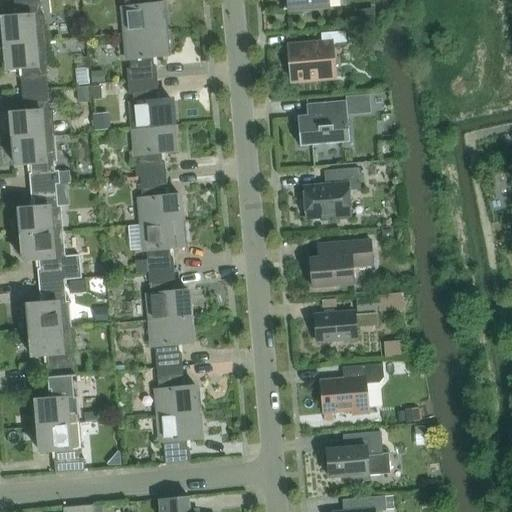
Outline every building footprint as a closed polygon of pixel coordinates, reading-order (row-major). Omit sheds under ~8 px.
[(2,19),(5,45),(46,41),(44,15),(41,16),(39,0),(13,0),(14,9),(17,9),(18,18),(2,19)] [(122,9),(124,35),(166,31),(163,5),(148,6),(147,0),(124,0),(125,8),(122,9)] [(288,13),(329,9),(327,0),(282,0),(284,11),(288,11),(288,13)] [(168,57),(166,31),(124,35),(126,60),(129,60),(130,69),(126,69),(127,82),(157,80),(156,67),(154,67),(153,58),(168,57)] [(294,81),(332,78),(329,44),(346,43),(345,32),(321,34),(322,45),(291,48),(294,81)] [(49,67),(46,41),(5,45),(7,71),(22,69),(23,79),(21,79),(22,92),(47,89),(46,67),(49,67)] [(104,72),(91,73),(92,84),(105,83),(104,72)] [(158,93),(157,80),(127,82),(128,95),(132,95),(133,104),(130,104),(132,130),(174,126),(172,101),(157,102),(156,93),(158,93)] [(101,87),(92,88),(93,102),(102,101),(101,87)] [(49,111),(47,89),(22,92),(23,104),(25,104),(26,113),(11,115),(13,140),(55,137),(52,111),(49,111)] [(300,147),(349,143),(346,102),(358,101),(357,101),(306,105),(307,116),(297,117),(300,147)] [(161,154),(176,152),(174,126),(132,130),(135,156),(138,156),(138,165),(135,165),(136,178),(140,178),(166,176),(164,163),(162,163),(161,154)] [(65,162),(57,163),(55,137),(13,140),(15,166),(30,165),(31,174),(29,174),(30,188),(56,185),(67,184),(65,162)] [(510,161),(506,145),(486,150),(490,166),(510,161)] [(360,190),(359,169),(324,172),(324,173),(325,173),(331,172),(332,185),(303,188),(306,220),(335,217),(335,220),(351,219),(349,191),(360,190)] [(496,199),(488,201),(491,212),(511,207),(511,170),(492,175),(491,176),(496,199)] [(167,188),(166,176),(140,178),(142,200),(139,200),(141,226),(182,222),(180,196),(165,198),(164,188),(167,188)] [(61,207),(58,207),(56,185),(30,188),(31,200),(34,200),(34,209),(19,210),(21,234),(63,230),(61,207)] [(146,251),(148,273),(174,271),(173,258),(170,258),(170,249),(185,248),(182,222),(141,226),(143,252),(146,251)] [(38,283),(64,280),(81,279),(79,257),(66,258),(63,230),(21,234),(24,262),(39,261),(40,270),(37,270),(38,283)] [(312,288),(354,285),(352,268),(373,266),(370,241),(327,245),(327,246),(334,245),(335,258),(310,260),(310,264),(306,266),(307,275),(311,277),(312,288)] [(511,271),(511,249),(498,253),(503,274),(511,271)] [(147,296),(149,321),(191,318),(189,292),(173,293),(173,284),(175,284),(174,271),(148,273),(150,295),(147,296)] [(66,302),(64,280),(38,283),(40,296),(42,295),(43,305),(28,306),(30,332),(71,328),(69,302),(66,302)] [(87,294),(86,281),(70,283),(71,295),(87,294)] [(379,298),(357,300),(358,313),(380,311),(379,298)] [(96,324),(107,324),(107,309),(95,309),(96,324)] [(317,343),(356,339),(356,330),(378,328),(377,314),(354,316),(354,313),(315,316),(317,343)] [(193,344),(191,318),(149,321),(152,347),(155,347),(157,369),(182,367),(181,354),(179,354),(178,345),(193,344)] [(47,379),(73,376),(77,376),(75,363),(71,363),(71,354),(74,354),(71,328),(30,332),(32,358),(47,356),(48,365),(46,366),(47,379)] [(352,416),(368,414),(366,385),(379,384),(384,378),(382,364),(342,368),(343,380),(320,382),(324,422),(325,422),(324,414),(352,411),(352,416)] [(183,380),(182,367),(157,369),(159,391),(155,391),(158,417),(199,413),(197,388),(182,389),(181,380),(183,380)] [(74,398),(73,376),(47,379),(48,391),(50,391),(51,400),(36,402),(38,427),(80,424),(77,398),(74,398)] [(419,409),(406,411),(407,423),(420,422),(419,409)] [(84,413),(84,422),(97,421),(96,412),(84,413)] [(186,441),(201,439),(199,413),(158,417),(160,443),(163,443),(165,464),(191,462),(189,449),(187,450),(186,441)] [(82,450),(80,424),(38,427),(40,453),(55,452),(56,461),(54,461),(55,474),(85,472),(84,459),(80,459),(79,450),(82,450)] [(427,427),(415,428),(416,436),(428,435),(427,427)] [(389,455),(383,456),(381,433),(343,436),(343,437),(350,436),(351,449),(326,451),(327,454),(323,456),(324,465),(328,467),(329,478),(350,476),(351,482),(369,481),(369,476),(390,475),(389,455)] [(189,511),(189,497),(159,500),(159,511),(189,511)] [(378,511),(386,511),(386,509),(393,508),(392,499),(385,499),(385,497),(342,500),(343,511),(378,511)]
